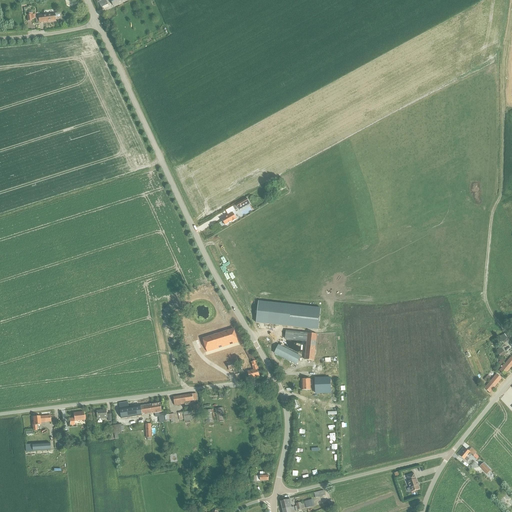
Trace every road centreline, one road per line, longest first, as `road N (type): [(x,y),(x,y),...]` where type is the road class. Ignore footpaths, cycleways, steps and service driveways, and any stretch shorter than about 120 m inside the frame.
road 1 (tertiary): [(276,379),(183,209),(96,23)]
road 2 (unclassified): [(0,414),(276,379)]
road 3 (unclassified): [(278,491),(448,455)]
